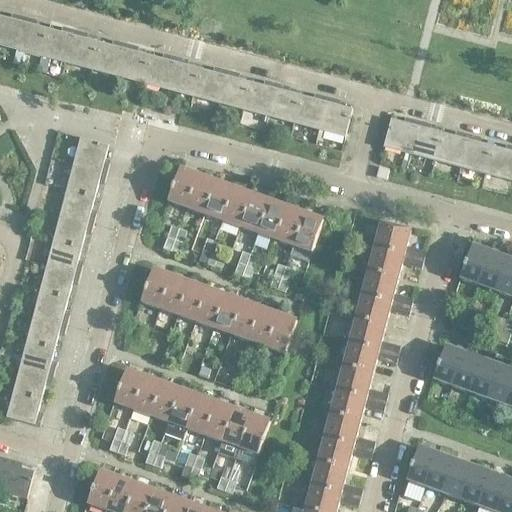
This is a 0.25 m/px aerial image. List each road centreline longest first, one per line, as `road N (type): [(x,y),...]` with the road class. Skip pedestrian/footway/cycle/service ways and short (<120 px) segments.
road 1 (residential): [(367,97),(0,2)]
road 2 (residential): [(67,456),(152,133)]
road 3 (residential): [(375,511),(451,214)]
road 4 (residential): [(343,185),(152,133)]
road 5 (residential): [(511,134),(367,97)]
